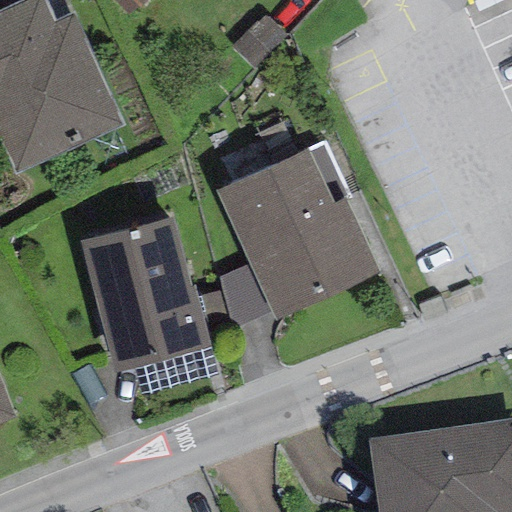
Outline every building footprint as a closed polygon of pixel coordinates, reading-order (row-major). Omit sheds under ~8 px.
[(42,0),(18,0),(0,8),(0,137),(16,174),(124,126),(72,12),(52,21),(42,0)] [(152,0),(113,0),(129,14),(138,5),(143,9),(152,0)] [(287,37),(263,14),(232,48),(255,70),(287,37)] [(379,273),(344,198),(349,196),(323,142),(308,149),(215,193),(249,264),(272,312),(276,321),(379,273)] [(172,217),(79,241),(113,373),(133,368),(210,349),(195,287),(190,289),(172,217)] [(232,333),(272,312),(249,264),(219,278),(232,333)] [(218,377),(210,349),(133,368),(141,396),(218,377)] [(0,378),(0,425),(16,419),(0,378)] [(511,511),(511,418),(367,437),(376,511),(511,511)]
